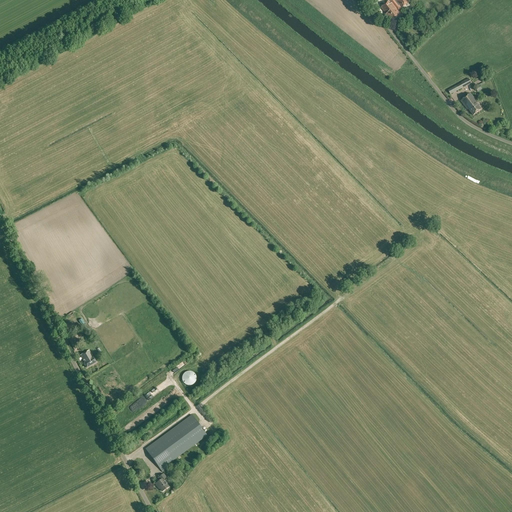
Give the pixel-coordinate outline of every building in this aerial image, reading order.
[(391,22),(401,14),(398,11),(410,2),(408,0),(390,0),(381,8),(386,14),(385,15),(391,22)] [(442,76),(446,69),(441,66),(437,74),(442,76)] [(450,94),(471,83),(469,78),(461,82),(461,83),(448,90),(450,94)] [(481,109),(477,103),(478,102),(470,93),(461,101),(467,109),(468,109),(473,115),(481,109)] [(93,358),(89,350),(81,355),(85,362),(84,363),(87,368),(97,362),(94,357),(93,358)] [(196,377),(196,376),(196,374),(195,373),(194,372),(193,371),(192,371),(191,371),(190,371),(189,371),(188,371),(186,372),(185,373),(185,374),(184,375),(184,376),(184,377),(184,379),(184,380),(185,381),(186,382),(187,383),(188,383),(189,383),(190,383),(191,383),(192,383),(193,383),(194,382),(195,381),(196,380),(196,377)] [(150,394),(130,407),(134,413),(155,399),(154,398),(161,393),(157,388),(150,393),(150,394)] [(162,472),(171,466),(169,464),(207,435),(192,415),(145,449),(160,470),(162,472)] [(162,492),(168,487),(163,480),(166,478),(164,474),(158,478),(160,480),(155,484),(158,488),(159,487),(162,492)]
